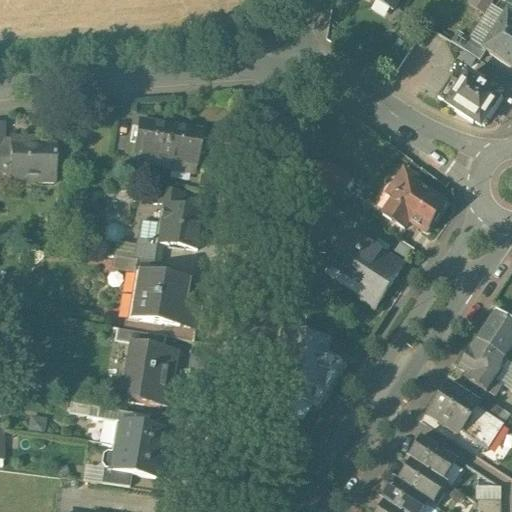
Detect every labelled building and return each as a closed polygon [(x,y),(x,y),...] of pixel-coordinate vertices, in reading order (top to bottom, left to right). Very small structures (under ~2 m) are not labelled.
[(372,0),(392,12),(399,0),(372,0)] [(485,51),(485,52),(486,52),(511,69),(511,18),(509,16),(485,51)] [(485,51),(459,34),(452,44),(480,62),(486,52),(485,52),(485,51)] [(480,63),(461,51),(456,60),(474,72),(480,63)] [(502,97),(468,75),(461,86),(452,81),(439,100),(482,128),(502,97)] [(170,128),(138,123),(133,156),(164,162),(170,128)] [(0,172),(12,173),(12,141),(5,141),(5,125),(0,125),(0,172)] [(201,133),(170,128),(164,162),(172,163),(171,173),(188,176),(190,166),(196,167),(201,133)] [(41,140),(12,140),(12,141),(12,173),(12,180),(33,180),(33,184),(48,184),(49,181),(56,181),(57,147),(41,147),(41,140)] [(354,182),(325,163),(324,164),(325,165),(318,177),(317,176),(316,177),(345,195),(345,194),(344,194),(352,182),(353,183),(354,182)] [(446,206),(414,185),(417,179),(404,171),(390,192),(398,197),(384,218),(404,232),(409,224),(427,236),(446,206)] [(223,179),(201,176),(199,190),(220,193),(223,179)] [(183,196),(155,191),(152,205),(164,207),(164,206),(181,209),(183,196)] [(181,209),(164,206),(164,207),(160,227),(160,228),(165,228),(161,248),(162,248),(196,253),(200,228),(198,227),(201,213),(181,209)] [(357,226),(331,209),(315,207),(308,253),(332,256),(335,258),(350,234),(351,235),(357,226)] [(160,227),(142,224),(139,242),(156,245),(155,246),(161,248),(165,228),(160,228),(160,227)] [(351,235),(350,234),(335,258),(329,267),(366,291),(359,302),(375,312),(405,266),(404,266),(403,268),(385,257),(390,250),(378,243),(374,249),(351,235)] [(139,242),(135,263),(136,264),(159,267),(162,248),(161,248),(155,246),(156,245),(139,242)] [(159,267),(136,264),(134,275),(139,276),(168,281),(170,269),(159,267)] [(168,281),(139,276),(134,302),(127,301),(122,334),(129,335),(131,323),(170,330),(168,342),(192,346),(199,309),(187,307),(191,284),(168,281)] [(511,326),(495,315),(477,344),(506,363),(511,353),(511,326)] [(170,330),(131,323),(129,335),(155,339),(168,342),(170,330)] [(332,342),(279,334),(271,387),(282,389),(316,409),(343,365),(327,356),(329,344),(332,344),(332,342)] [(155,339),(131,336),(129,347),(135,348),(135,347),(154,350),(155,339)] [(506,363),(477,344),(469,356),(467,355),(465,357),(461,358),(459,361),(458,367),(457,369),(469,377),(466,382),(485,394),(486,394),(493,398),(500,388),(493,384),(506,363)] [(135,348),(129,347),(121,403),(169,411),(173,389),(168,388),(174,354),(154,350),(135,347),(135,348)] [(475,407),(446,387),(427,416),(456,436),(458,434),(475,407)] [(509,417),(480,399),(475,407),(504,426),(509,417)] [(98,411),(72,407),(70,418),(96,422),(98,411)] [(504,426),(475,407),(458,434),(486,452),(504,426)] [(166,433),(115,424),(111,449),(117,450),(162,458),(166,433)] [(455,463),(419,439),(418,441),(406,460),(405,460),(405,461),(408,463),(441,484),(454,464),(455,463)] [(110,455),(106,454),(101,458),(99,468),(102,473),(103,473),(113,475),(117,450),(111,449),(110,455)] [(162,458),(117,450),(113,475),(131,478),(158,483),(162,458)] [(441,484),(408,463),(395,483),(395,484),(427,505),(427,506),(431,508),(431,507),(431,506),(444,487),(445,486),(441,484)] [(103,473),(102,473),(100,487),(129,491),(131,478),(113,475),(103,473)] [(427,505),(395,484),(395,483),(392,481),(377,503),(381,505),(392,511),(423,511),(427,506),(427,505)] [(500,491),(477,491),(477,503),(499,503),(499,491),(500,491)] [(499,503),(477,503),(477,511),(499,511),(500,503),(499,503)]
